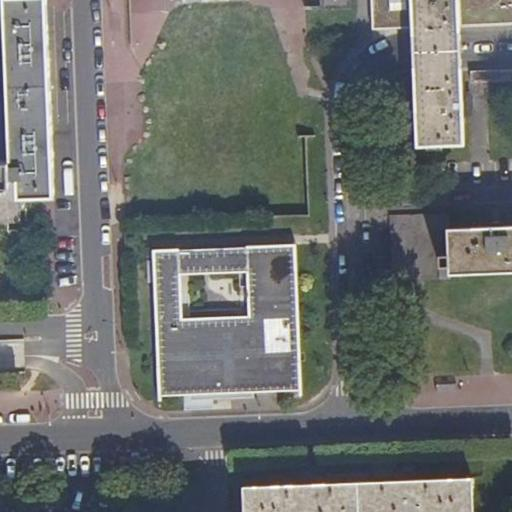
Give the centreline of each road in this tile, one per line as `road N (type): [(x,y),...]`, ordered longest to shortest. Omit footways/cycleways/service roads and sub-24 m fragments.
road 1 (residential): [(102,322),(91,290),(82,0)]
road 2 (residential): [(511,50),(393,55),(352,90),(348,198)]
road 3 (residential): [(113,439),(353,428)]
road 4 (residential): [(348,198),(353,428)]
road 5 (residential): [(348,198),(511,193)]
road 6 (residential): [(353,428),(511,422)]
